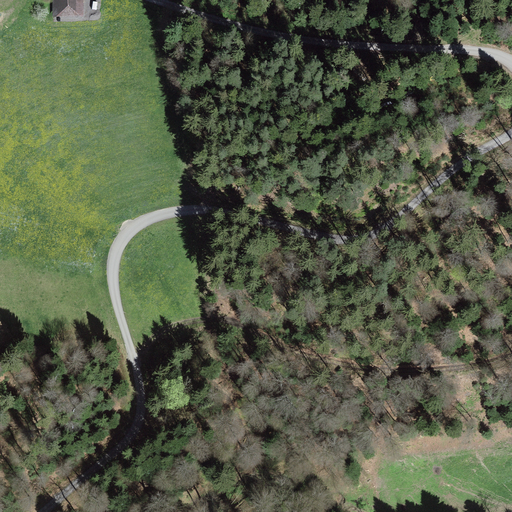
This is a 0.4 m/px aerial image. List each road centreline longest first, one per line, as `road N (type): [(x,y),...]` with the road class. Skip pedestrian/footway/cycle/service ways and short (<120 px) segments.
road 1 (unclassified): [(45,511),(138,420),(139,384),(112,277),(118,245),(137,223),(203,208),(358,239),(511,135)]
road 2 (track): [(511,356),(451,370),(356,367),(281,348),(216,318),(155,336),(137,373)]
road 3 (unclassified): [(511,59),(268,33),(158,0)]
